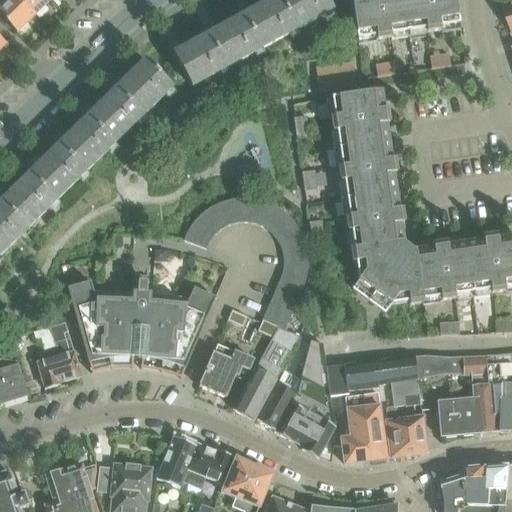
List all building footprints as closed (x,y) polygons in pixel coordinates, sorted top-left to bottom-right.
[(33,18),(15,0),(1,0),(3,1),(0,4),(0,20),(15,35),(33,18)] [(15,0),(33,18),(51,0),(15,0)] [(189,89),(332,12),(325,0),(274,0),(172,56),(189,89)] [(349,0),(356,41),(375,38),(376,41),(390,39),(389,36),(407,34),(401,0),(349,0)] [(457,26),(453,0),(401,0),(407,34),(425,31),(425,34),(440,32),(439,29),(457,26)] [(511,6),(503,10),(507,23),(505,24),(508,34),(511,33),(511,37),(511,36),(511,6)] [(448,68),(447,56),(437,57),(439,70),(448,68)] [(428,59),(430,71),(439,70),(437,57),(428,59)] [(0,256),(171,89),(145,62),(0,203),(0,256)] [(394,76),(392,64),(383,65),(385,77),(394,76)] [(351,65),(342,66),(343,78),(352,76),(351,65)] [(374,67),(375,79),(385,77),(383,65),(374,67)] [(342,66),(332,67),(334,79),(343,78),(342,66)] [(332,67),(323,69),(325,80),(334,79),(332,67)] [(314,70),(316,82),(325,80),(323,69),(314,70)] [(345,89),(354,88),(352,76),(343,78),(345,89)] [(336,91),(345,89),(343,78),(334,79),(336,91)] [(327,92),(336,91),(334,79),(325,80),(327,92)] [(316,82),(318,94),(327,92),(325,80),(316,82)] [(332,134),(334,134),(384,126),(387,125),(385,111),(382,111),(379,93),(330,100),(332,119),(330,120),(332,134)] [(305,118),(292,120),(294,129),(306,127),(305,118)] [(339,183),(342,183),(391,176),(394,175),(392,161),(389,161),(384,126),(334,134),(339,169),(337,169),(339,183)] [(295,138),(308,136),(306,127),(294,129),(295,138)] [(313,172),(300,174),(302,184),(314,182),(313,172)] [(346,234),(349,233),(399,225),(402,225),(400,211),(397,211),(391,176),(342,183),(347,219),(344,219),(346,234)] [(303,193),(316,191),(314,182),(302,184),(303,193)] [(244,200),(231,201),(220,204),(228,227),(235,225),(244,224),(245,200),(244,200)] [(246,224),(256,227),(261,229),(270,206),(258,202),(245,200),(244,224),(246,224)] [(216,234),(225,228),(228,227),(220,204),(218,205),(206,211),(196,220),(213,238),(216,234)] [(265,232),(273,239),(274,241),(292,224),(291,223),(282,214),(270,206),(261,229),(265,232)] [(205,251),(209,242),(213,238),(196,220),(188,231),(182,243),(205,251)] [(320,223),(308,224),(309,234),(322,232),(320,223)] [(304,246),(299,234),(292,224),(274,241),(279,248),(281,255),(304,250),(304,246)] [(432,250),(412,253),(402,246),(399,225),(349,233),(351,249),(349,250),(351,265),(354,264),(356,283),(351,290),(384,314),(390,306),(407,304),(407,307),(423,305),(422,302),(439,299),(432,250)] [(310,243),(323,241),(322,232),(309,234),(310,243)] [(111,237),(113,250),(119,250),(122,247),(121,237),(111,237)] [(489,292),(489,295),(503,293),(502,290),(511,288),(511,237),(495,240),(495,237),(480,239),(481,243),(489,292)] [(481,243),(446,248),(445,245),(431,247),(432,250),(439,299),(439,302),(453,300),(453,297),(489,292),(481,243)] [(282,258),(282,268),(281,273),(304,280),(306,273),(306,260),(304,250),(281,255),(282,258)] [(153,263),(165,264),(166,252),(154,251),(153,263)] [(186,269),(193,269),(194,259),(187,258),(186,269)] [(280,278),(275,290),(297,299),(302,286),(304,280),(281,273),(280,278)] [(166,376),(179,381),(214,300),(192,290),(185,307),(148,303),(149,295),(144,295),(146,277),(136,276),(136,294),(131,294),(130,302),(94,301),(89,284),(66,289),(90,375),(103,372),(117,370),(131,370),(133,348),(141,349),(139,371),(153,373),(166,376)] [(275,290),(267,307),(290,316),(297,299),(275,290)] [(276,328),(283,331),(290,316),(267,307),(261,322),(276,328)] [(227,322),(247,331),(252,318),(233,310),(227,322)] [(256,333),(271,339),(276,328),(261,322),(256,333)] [(494,324),(494,336),(504,336),(503,323),(494,324)] [(511,335),(511,323),(503,323),(504,336),(511,335)] [(35,364),(43,391),(59,386),(58,384),(80,378),(64,324),(48,329),(54,349),(43,352),(46,361),(35,364)] [(458,337),(457,325),(448,326),(448,338),(458,337)] [(439,326),(439,338),(448,338),(448,326),(439,326)] [(232,412),(251,423),(293,347),(297,339),(276,331),(271,339),(232,412)] [(22,337),(10,341),(13,351),(25,348),(22,337)] [(297,339),(293,347),(305,352),(308,343),(297,339)] [(273,435),(289,443),(290,442),(302,449),(301,451),(317,459),(335,426),(332,411),(330,411),(330,407),(329,407),(327,391),(325,391),(322,369),(325,369),(322,347),(308,343),(305,352),(298,381),(300,382),(299,385),(298,384),(296,390),(298,390),(291,404),(289,404),(273,435)] [(243,381),(251,362),(215,347),(198,388),(224,400),(233,377),(243,381)] [(497,435),(511,435),(511,354),(488,357),(485,357),(489,388),(490,388),(493,418),(498,418),(497,435)] [(415,381),(416,381),(442,377),(458,376),(458,378),(468,379),(470,400),(435,404),(438,439),(497,436),(497,435),(498,418),(493,418),(490,388),(489,388),(485,357),(459,357),(439,360),(424,358),(414,359),(415,381)] [(375,389),(377,389),(377,388),(388,386),(392,410),(406,408),(407,409),(419,407),(416,381),(415,381),(414,359),(373,364),(375,389)] [(330,407),(328,399),(346,396),(346,393),(375,389),(373,364),(325,369),(322,369),(325,391),(327,391),(329,407),(330,407)] [(0,403),(26,396),(18,369),(17,366),(0,370),(0,403)] [(298,381),(284,373),(275,388),(255,425),(273,435),(289,404),(291,404),(298,390),(296,390),(298,384),(299,385),(300,382),(298,381)] [(378,406),(376,396),(344,400),(349,439),(339,441),(343,467),(367,463),(360,409),(378,406)] [(367,463),(385,461),(378,406),(360,409),(367,463)] [(427,456),(422,419),(385,424),(390,461),(427,456)] [(194,449),(172,439),(154,481),(177,491),(180,481),(186,484),(188,473),(185,471),(194,449)] [(186,484),(200,490),(204,481),(221,488),(232,461),(216,454),(216,455),(195,446),(194,449),(185,471),(188,473),(186,484)] [(232,461),(221,488),(218,495),(233,501),(229,510),(233,511),(255,511),(270,477),(232,461)] [(99,469),(96,494),(109,496),(109,499),(111,499),(109,511),(143,511),(145,503),(146,503),(150,471),(113,466),(112,471),(99,469)] [(94,511),(80,467),(61,474),(60,474),(61,477),(62,476),(74,511),(94,511)] [(508,511),(511,469),(488,470),(487,490),(490,491),(491,505),(488,506),(488,511),(508,511)] [(74,511),(62,476),(61,477),(60,474),(61,474),(60,472),(57,473),(53,470),(46,472),(44,477),(43,477),(52,504),(43,507),(44,511),(74,511)] [(488,470),(485,470),(468,476),(470,506),(463,507),(461,511),(488,511),(488,506),(491,505),(490,491),(487,490),(488,470)] [(18,511),(21,511),(8,474),(0,476),(0,511),(18,511)] [(443,488),(434,490),(435,495),(436,495),(437,501),(436,502),(437,511),(461,511),(463,507),(470,506),(468,476),(442,484),(443,488)] [(302,511),(271,499),(265,511),(302,511)]
